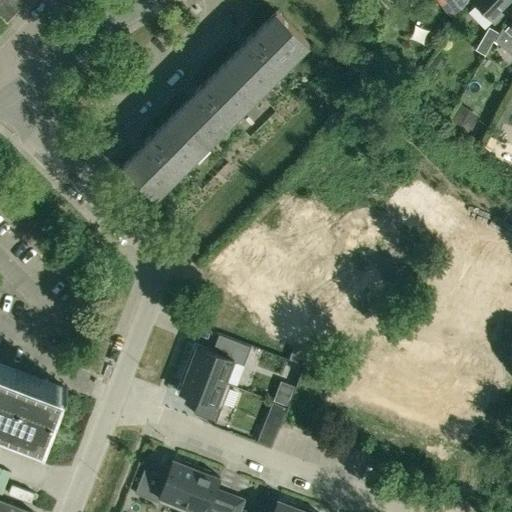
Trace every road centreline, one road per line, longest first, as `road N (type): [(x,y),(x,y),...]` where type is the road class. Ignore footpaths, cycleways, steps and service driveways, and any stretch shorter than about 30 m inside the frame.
road 1 (residential): [(411,511),(112,396)]
road 2 (residential): [(67,164),(162,265),(112,396)]
road 3 (residential): [(67,164),(223,15),(214,0)]
road 4 (unclassified): [(6,96),(147,0)]
road 5 (residential): [(68,511),(112,396)]
